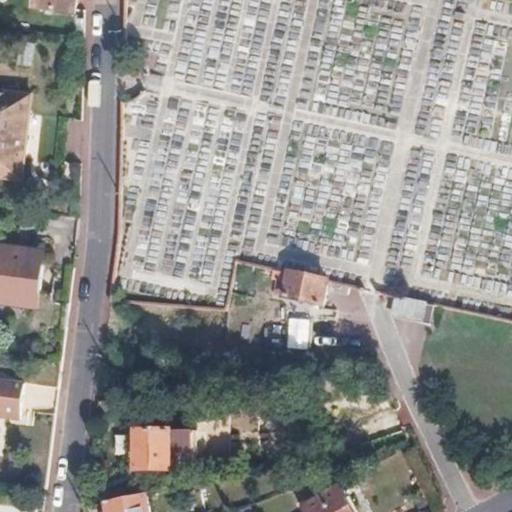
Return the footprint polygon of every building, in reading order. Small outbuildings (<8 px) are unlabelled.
[(70,15),(72,0),(29,0),(28,9),(70,15)] [(0,176),(15,179),(19,157),(21,158),(27,115),(23,114),(26,95),(0,91),(0,176)] [(224,247),(226,222),(201,220),(199,245),(224,247)] [(0,292),(28,295),(33,246),(0,243),(0,292)] [(316,308),(320,291),(341,295),(342,288),(284,275),(279,300),(316,308)] [(413,325),(418,305),(388,298),(384,320),(413,325)] [(422,327),(427,307),(418,305),(413,325),(422,327)] [(0,403),(3,403),(4,395),(18,396),(20,370),(0,367),(0,403)] [(17,405),(18,396),(4,395),(3,403),(17,405)] [(157,481),(166,441),(128,432),(118,472),(157,481)] [(347,511),(334,486),(302,504),(306,511),(347,511)] [(143,511),(141,499),(102,506),(103,511),(143,511)]
